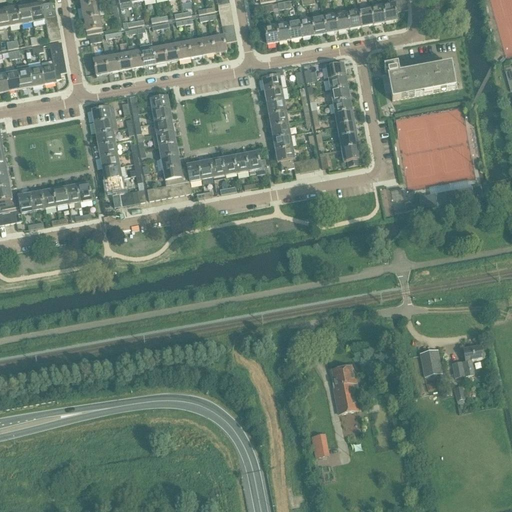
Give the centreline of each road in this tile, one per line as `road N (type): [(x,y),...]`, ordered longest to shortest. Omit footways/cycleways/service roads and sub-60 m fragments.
road 1 (residential): [(0,246),(380,173),(359,50)]
road 2 (unclassified): [(0,340),(400,268)]
road 3 (trunk): [(260,511),(240,439),(211,409),(162,400),(110,408)]
road 4 (residential): [(81,98),(250,69)]
